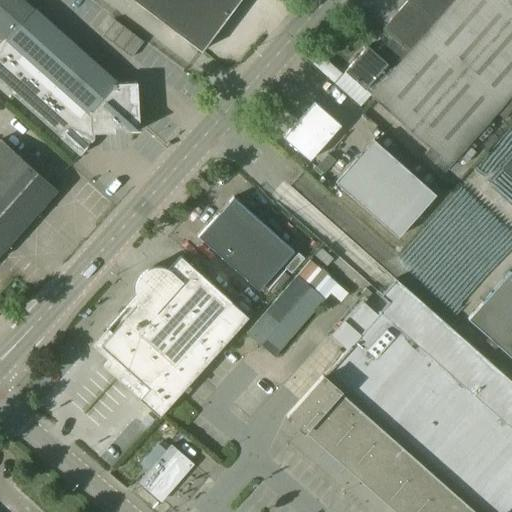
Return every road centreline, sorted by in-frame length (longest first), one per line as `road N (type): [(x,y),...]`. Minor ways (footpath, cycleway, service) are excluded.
road 1 (secondary): [(36,324),(326,0)]
road 2 (unknown): [(238,98),(106,0)]
road 3 (tertiary): [(123,511),(0,402)]
